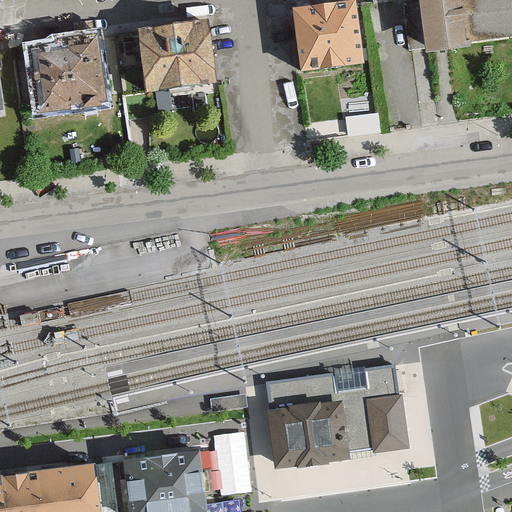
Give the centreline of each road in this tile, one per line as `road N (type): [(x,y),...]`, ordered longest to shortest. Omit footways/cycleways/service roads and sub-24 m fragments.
road 1 (residential): [(511,154),(0,226)]
road 2 (residential): [(0,447),(216,402),(234,405),(249,417),(262,511)]
